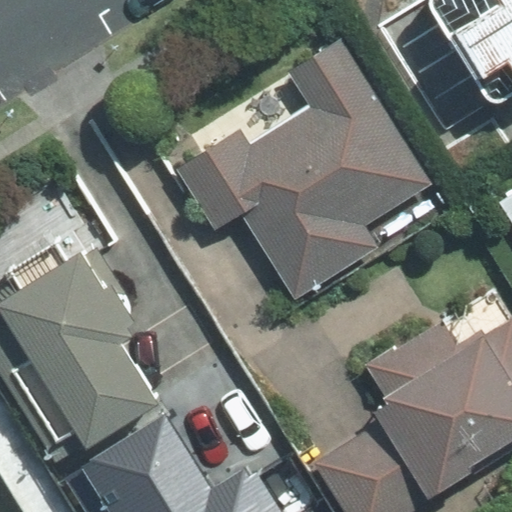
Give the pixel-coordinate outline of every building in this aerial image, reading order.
[(511,110),(511,0),(463,0),(447,11),(511,110)] [(229,219),(256,203),(304,283),(387,234),(375,214),(445,172),(357,26),(301,60),(324,97),(269,129),(260,115),(191,156),(229,219)] [(188,377),(104,231),(0,289),(0,353),(56,451),(188,377)] [(431,511),(511,463),(511,319),(484,273),(365,344),(397,397),(312,448),(350,511),(431,511)] [(182,406),(79,469),(106,511),(312,511),(271,445),(224,474),(182,406)]
